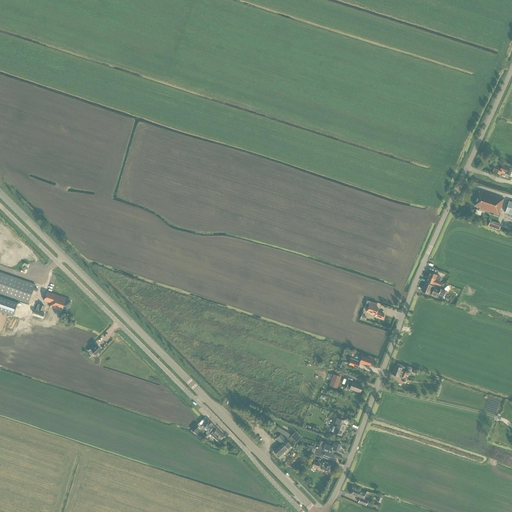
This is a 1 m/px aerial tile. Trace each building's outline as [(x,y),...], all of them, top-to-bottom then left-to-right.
[(508,167),(502,164),(501,167),(495,165),(492,171),(500,175),(501,172),(505,174),(508,167)] [(498,215),(504,198),(479,190),(474,205),(479,207),(479,209),(498,215)] [(18,273),(24,275),(27,264),(22,263),(18,273)] [(0,293),(28,303),(35,284),(0,272),(0,293)] [(430,272),(428,277),(440,281),(441,278),(436,276),(437,275),(430,272)] [(440,281),(428,277),(426,281),(433,284),(440,286),(442,282),(440,281)] [(445,291),(426,283),(422,292),(437,298),(438,294),(443,296),(445,291)] [(47,292),(44,301),(51,303),(49,307),(66,313),(71,302),(65,300),(66,299),(47,292)] [(448,295),(446,301),(457,306),(459,300),(448,295)] [(0,311),(12,316),(17,302),(0,296),(0,311)] [(378,308),(369,304),(366,312),(375,315),(375,316),(383,319),(384,314),(377,312),(378,308)] [(46,326),(48,320),(33,315),(30,325),(37,328),(37,329),(43,331),(45,326),(46,326)] [(101,349),(97,345),(91,351),(90,349),(88,351),(92,355),(94,353),(95,355),(101,349)] [(372,359),(362,356),(360,363),(369,366),(372,359)] [(397,366),(395,366),(392,374),(399,377),(399,376),(401,376),(401,377),(405,378),(407,372),(401,370),(402,368),(403,366),(398,364),(397,366)] [(333,374),(329,386),(337,389),(341,377),(333,374)] [(360,392),(362,386),(352,382),(352,383),(348,382),(347,386),(346,388),(345,387),(344,390),(348,391),(350,387),(350,389),(360,392)] [(324,422),(329,425),(333,417),(328,414),(324,422)] [(342,424),(343,421),(337,419),(336,423),(337,423),(336,427),(334,426),(333,427),(332,431),(332,432),(334,433),(341,435),(343,429),(344,430),(346,425),(342,424)] [(208,420),(203,425),(208,430),(208,431),(206,433),(207,434),(209,432),(215,427),(208,420)] [(225,436),(216,428),(212,432),(211,434),(209,433),(206,436),(208,438),(211,435),(219,442),(220,441),(221,441),(225,436)] [(281,434),(279,432),(274,436),(277,438),(281,443),(283,441),(284,443),(274,452),(277,455),(280,459),(293,447),(291,445),(294,442),(290,438),(287,441),(287,440),(285,439),(281,434)] [(291,436),(296,442),(300,438),(295,432),(291,436)] [(341,444),(334,442),(332,446),(327,445),(326,449),(323,448),(322,451),(324,451),(331,454),(332,451),(333,449),(338,451),(341,444)] [(331,454),(324,451),(322,457),(332,461),(335,455),(331,454)] [(333,465),(325,462),(324,463),(323,463),(322,465),(323,466),(322,469),(331,472),(333,465)] [(366,493),(352,488),(350,494),(360,498),(359,501),(358,502),(366,506),(368,501),(364,499),(366,493)]
